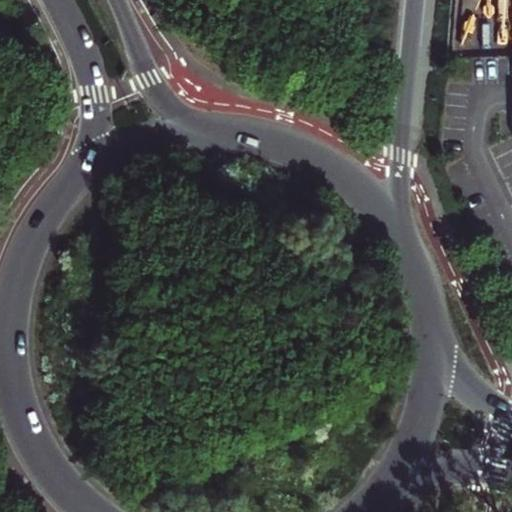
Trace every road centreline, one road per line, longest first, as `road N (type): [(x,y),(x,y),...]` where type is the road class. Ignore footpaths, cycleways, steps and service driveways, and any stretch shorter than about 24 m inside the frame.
road 1 (motorway): [(406,246),(400,172),(415,0)]
road 2 (secondary): [(406,246),(363,191),(320,161),(270,141),(218,135)]
road 3 (secondary): [(87,179),(56,208),(22,261),(5,321),(4,363)]
road 4 (secondary): [(57,0),(79,42),(96,106),(87,179)]
road 5 (secondary): [(218,135),(160,94),(114,0)]
road 6 (secondary): [(4,363),(34,459),(80,511)]
road 7 (secondary): [(218,135),(149,146),(87,179)]
road 8 (secondary): [(393,471),(423,409),(432,341)]
